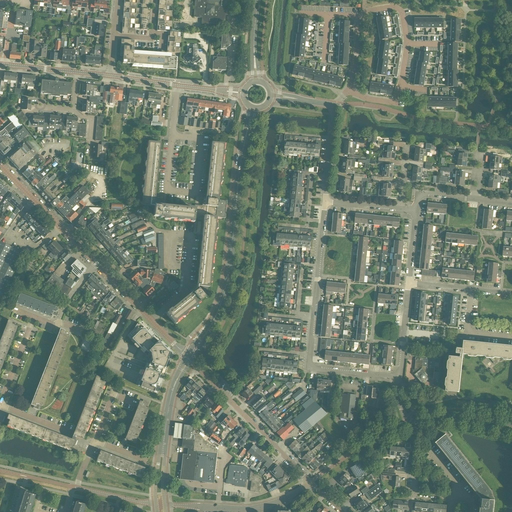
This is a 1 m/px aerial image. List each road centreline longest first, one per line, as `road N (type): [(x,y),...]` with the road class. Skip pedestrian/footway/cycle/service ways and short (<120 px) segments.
road 1 (residential): [(399,377),(310,367),(324,201)]
road 2 (residential): [(0,165),(151,320)]
road 3 (tertiary): [(188,358),(223,298),(239,172)]
road 4 (residential): [(347,90),(388,102),(400,85),(401,10),(365,11)]
road 5 (residential): [(199,370),(312,482)]
road 6 (residential): [(511,423),(408,420),(399,377)]
